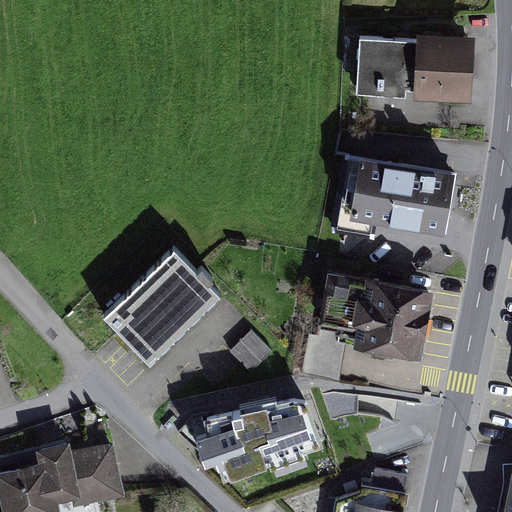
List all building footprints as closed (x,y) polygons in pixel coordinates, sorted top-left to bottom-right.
[(361,35),(357,85),(468,91),(472,41),(361,35)] [(348,153),(336,225),(374,231),(376,215),(436,225),(444,226),(453,171),(348,153)] [(123,333),(147,359),(217,292),(176,250),(107,317),(123,333)] [(357,342),(420,353),(432,284),(328,266),(320,312),(361,319),(357,342)] [(251,332),(234,350),(252,367),(269,349),(251,332)] [(204,423),(220,475),(317,444),(300,392),(204,423)] [(0,477),(0,481),(5,511),(61,511),(59,501),(115,491),(104,435),(40,448),(44,469),(0,477)] [(505,483),(498,511),(511,511),(511,461),(504,462),(505,483)] [(403,511),(406,501),(359,492),(355,511),(403,511)]
